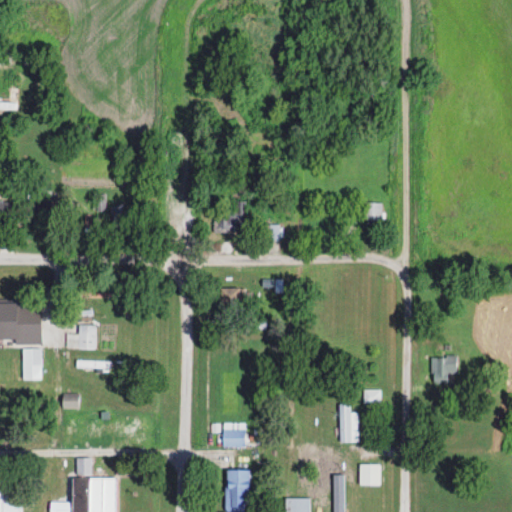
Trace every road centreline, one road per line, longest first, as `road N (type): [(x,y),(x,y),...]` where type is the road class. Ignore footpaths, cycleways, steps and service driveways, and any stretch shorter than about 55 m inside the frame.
road 1 (residential): [(402,511),(402,0)]
road 2 (residential): [(200,0),(189,23),(177,259)]
road 3 (residential): [(181,511),(188,259)]
road 4 (residential): [(405,274),(369,257),(188,259)]
road 5 (residential): [(177,259),(0,258)]
